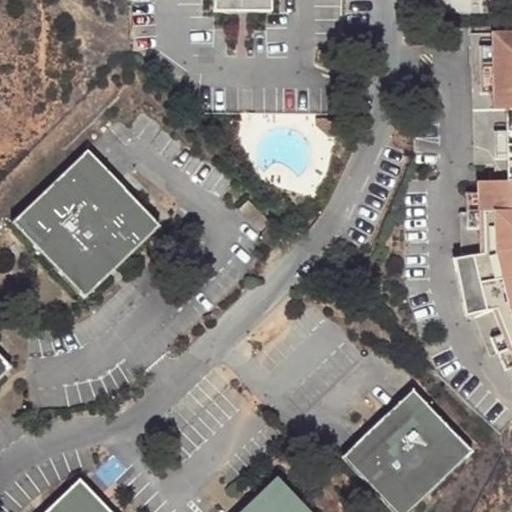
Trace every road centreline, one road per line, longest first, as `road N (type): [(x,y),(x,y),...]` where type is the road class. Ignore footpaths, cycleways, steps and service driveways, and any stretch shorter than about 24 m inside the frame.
road 1 (residential): [(0,469),(49,441),(121,429),(299,265),(354,191),(384,105),(392,0)]
road 2 (unknown): [(171,22),(195,64),(217,81),(298,76),(368,32),(392,28),(432,57),(465,107),(468,144),(444,256),(456,334)]
